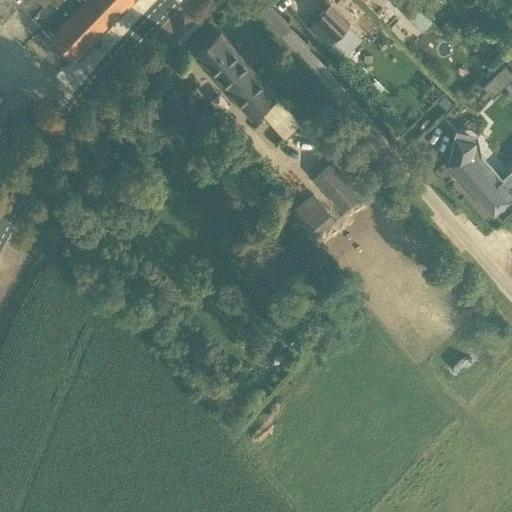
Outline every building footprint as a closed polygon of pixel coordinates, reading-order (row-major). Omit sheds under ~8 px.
[(53,10),(39,24),(75,59),(92,41),(56,7),(60,3),(55,0),(48,0),(46,3),(53,10)] [(62,0),(60,3),(56,7),(92,41),(108,25),(82,0),(62,0)] [(82,0),(108,25),(124,8),(115,0),(82,0)] [(115,0),(124,8),(131,0),(115,0)] [(349,25),(328,5),(307,26),(328,46),(327,48),(331,53),(340,44),(335,39),(349,25)] [(253,117),(260,111),(285,139),(301,125),(221,32),(197,54),(253,117)] [(23,66),(17,74),(24,80),(30,72),(23,66)] [(0,74),(0,103),(14,85),(18,88),(24,80),(17,74),(11,82),(0,74)] [(14,85),(0,103),(0,124),(5,128),(29,97),(14,85)] [(472,157),(476,141),(454,136),(447,163),(493,215),(511,198),(511,169),(495,185),(472,157)] [(332,161),(313,177),(342,210),(361,194),(332,161)] [(310,240),(336,219),(320,199),(309,209),(302,200),(287,212),(310,240)] [(472,390),(489,371),(471,354),(454,373),(472,390)]
